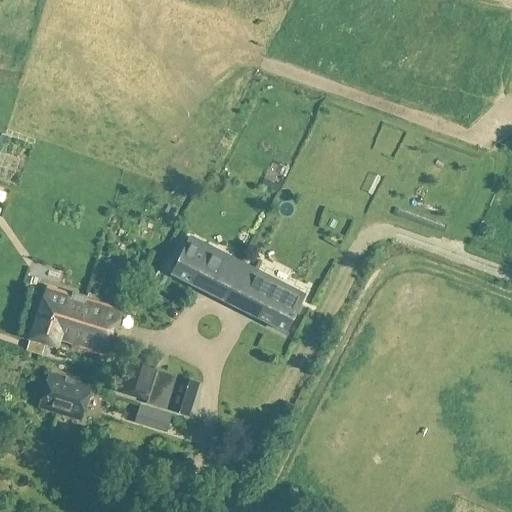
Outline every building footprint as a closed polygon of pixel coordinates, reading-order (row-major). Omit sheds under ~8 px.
[(214,284),(228,258),(189,238),(171,274),(192,285),(197,275),(214,284)] [(197,275),(192,285),(252,316),(257,306),(240,297),(246,285),(233,279),(240,265),(228,258),(214,284),(197,275)] [(303,296),(240,265),(233,279),(246,285),(240,297),(257,306),(252,316),(284,332),(303,296)] [(58,338),(71,342),(70,345),(100,355),(99,358),(104,360),(105,356),(106,356),(120,311),(45,288),(30,339),(56,347),(58,338)] [(28,342),(25,351),(42,357),(45,347),(28,342)] [(128,354),(117,393),(143,400),(150,376),(152,376),(155,367),(156,362),(128,354)] [(155,370),(145,404),(166,410),(176,377),(155,370)] [(91,387),(47,374),(37,408),(80,421),(91,387)] [(198,380),(179,375),(169,408),(188,413),(198,380)] [(139,405),(134,424),(166,434),(172,415),(139,405)]
